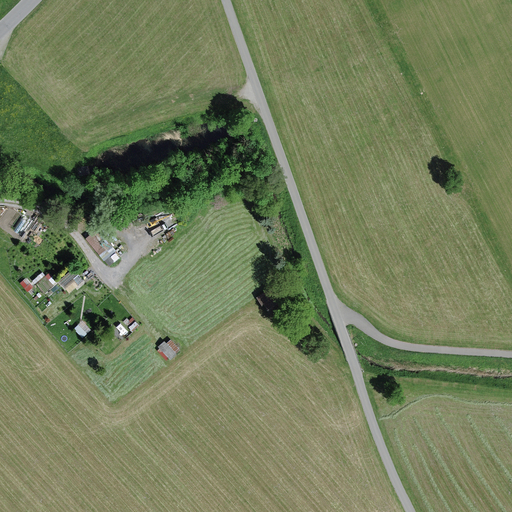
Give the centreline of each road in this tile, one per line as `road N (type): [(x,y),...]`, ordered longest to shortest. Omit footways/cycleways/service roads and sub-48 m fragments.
road 1 (unclassified): [(410,511),(375,435),(226,0)]
road 2 (track): [(0,202),(74,227),(99,273)]
